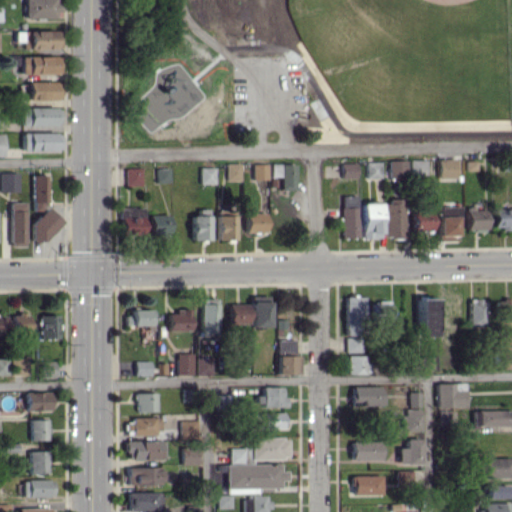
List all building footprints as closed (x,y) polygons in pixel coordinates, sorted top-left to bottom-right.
[(59,0),(26,0),(26,18),(59,18),(59,0)] [(62,30),(16,31),(16,41),(24,41),(24,49),(62,48),(62,30)] [(62,74),(61,55),(22,56),(23,74),(62,74)] [(29,81),(30,100),(62,99),(61,81),(29,81)] [(23,125),(61,125),(61,107),(23,107),(23,125)] [(62,133),(24,133),(24,151),(62,151),(62,133)] [(459,158),(441,159),(441,178),(459,178),(459,158)] [(392,160),(391,178),(410,178),(410,160),(392,160)] [(384,161),(369,162),(369,178),(384,177),(384,161)] [(244,180),(244,163),(229,163),(229,180),(244,180)] [(271,179),(270,163),(255,164),(256,179),(271,179)] [(298,163),(273,163),(273,176),(283,176),(283,189),(298,189),(298,163)] [(144,167),(128,168),(128,186),(144,185),(144,167)] [(172,182),(172,167),(158,168),(159,182),(172,182)] [(217,167),(202,167),(203,184),(217,183),(217,167)] [(20,191),(19,172),(0,172),(1,192),(20,191)] [(48,174),(33,174),(34,209),(49,209),(48,174)] [(345,238),(361,237),(360,195),(344,195),(345,238)] [(406,199),(386,200),(387,237),(406,236),(406,199)] [(11,202),(12,246),(27,246),(26,202),(11,202)] [(364,238),(383,238),(382,203),(363,203),(364,238)] [(145,206),(121,207),(122,235),(146,234),(145,206)] [(511,208),(496,208),(496,228),(511,227),(511,208)] [(489,209),(469,210),(469,229),(489,229),(489,209)] [(415,211),(415,230),(436,229),(435,210),(415,211)] [(34,240),(50,240),(50,227),(60,227),(60,211),(35,211),(34,240)] [(268,212),(248,213),(248,232),(269,232),(268,212)] [(171,232),(171,214),(151,214),(151,232),(171,232)] [(193,215),(194,240),(212,240),(212,215),(193,215)] [(237,215),(218,215),(219,239),(237,239),(237,215)] [(441,241),(460,240),(459,215),(440,216),(441,241)] [(348,335),(367,335),(366,296),(347,296),(348,335)] [(467,321),(467,296),(448,296),(448,321),(467,321)] [(220,298),(203,298),(202,333),(219,333),(220,298)] [(438,335),(437,298),(420,298),(421,336),(438,335)] [(501,349),(511,348),(511,298),(501,299),(501,349)] [(472,299),(471,326),(489,326),(489,300),(472,299)] [(253,326),(271,327),(271,301),(253,301),(253,326)] [(394,325),(393,301),(373,302),(374,325),(394,325)] [(251,303),(230,304),(231,324),(251,324),(251,303)] [(152,325),(152,310),(126,311),(126,326),(152,325)] [(13,337),(30,337),(30,313),(12,314),(13,337)] [(169,331),(192,330),(192,313),(169,313),(169,331)] [(59,314),(40,315),(40,338),(59,338),(59,314)] [(366,337),(348,337),(348,351),(366,351),(366,337)] [(297,339),(279,340),(279,355),(298,354),(297,339)] [(178,374),(194,374),(194,353),(178,353),(178,374)] [(279,356),(280,373),(301,372),(300,355),(279,356)] [(367,374),(368,355),(349,355),(348,373),(367,374)] [(420,370),(441,370),(440,355),(420,356),(420,370)] [(459,370),(459,356),(446,356),(446,370),(459,370)] [(0,374),(9,374),(8,358),(0,358),(0,374)] [(152,361),(136,360),(135,375),(151,375),(152,361)] [(55,378),(56,361),(41,361),(41,377),(55,378)] [(439,407),(468,406),(467,382),(439,383),(439,407)] [(384,386),(353,385),(353,406),(384,406),(384,386)] [(289,406),(289,396),(285,396),(285,386),(264,387),(264,396),(258,396),(258,406),(289,406)] [(51,409),(50,391),(25,392),(25,410),(51,409)] [(158,411),(157,392),(137,393),(137,411),(158,411)] [(423,431),(424,408),(407,407),(406,430),(423,431)] [(456,409),(440,410),(441,428),(457,427),(456,409)] [(511,425),(511,409),(475,409),(475,425),(511,425)] [(259,429),(288,428),(288,412),(259,412),(259,429)] [(162,433),(162,417),(127,418),(127,433),(162,433)] [(30,419),(30,440),(48,440),(48,418),(30,419)] [(181,421),(182,429),(199,427),(198,420),(181,421)] [(232,461),(249,461),(249,458),(290,458),(290,437),(253,437),(254,447),(232,447),(232,461)] [(424,438),(407,438),(407,448),(400,447),(400,464),(423,464),(424,438)] [(126,440),(126,452),(133,452),(133,459),(166,459),(166,440),(126,440)] [(382,459),(383,441),(353,440),(353,459),(382,459)] [(199,464),(200,450),(183,449),(183,464),(199,464)] [(29,473),(48,473),(47,451),(29,451),(29,473)] [(511,457),(480,458),(481,478),(511,477),(511,457)] [(228,464),(229,493),(260,492),(260,487),(282,487),(282,480),(289,480),(289,470),(282,471),(282,463),(228,464)] [(128,466),(128,485),(162,484),(161,466),(128,466)] [(416,486),(417,470),(399,470),(398,486),(416,486)] [(384,494),(383,475),(354,475),(354,494),(384,494)] [(54,496),(53,479),(22,479),(23,497),(54,496)] [(488,498),(510,498),(510,485),(488,485),(488,498)] [(161,491),(128,492),(128,511),(161,510),(161,491)] [(269,511),(269,494),(246,494),(246,511),(269,511)] [(511,511),(511,502),(482,502),(482,511),(511,511)]
